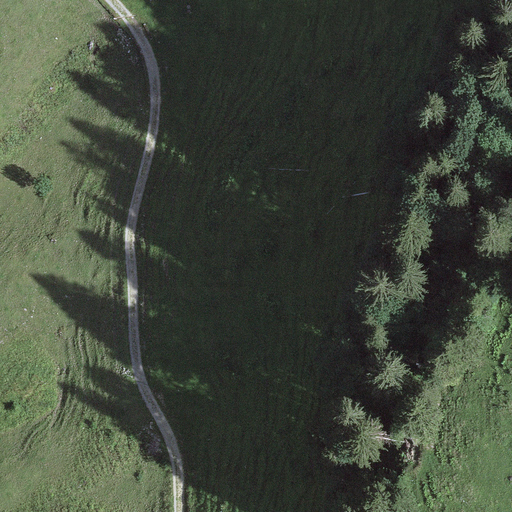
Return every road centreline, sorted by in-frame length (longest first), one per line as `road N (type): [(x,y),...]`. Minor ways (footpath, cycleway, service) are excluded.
road 1 (track): [(113,0),(137,33),(157,105),(131,235),(132,284)]
road 2 (track): [(178,511),(173,448),(137,366),(132,284)]
